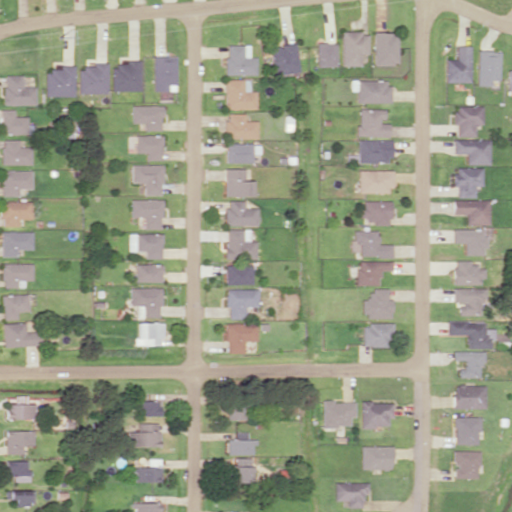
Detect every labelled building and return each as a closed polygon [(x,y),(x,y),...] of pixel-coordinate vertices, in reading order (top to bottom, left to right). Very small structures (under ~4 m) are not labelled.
[(367,53),(367,31),(339,31),(340,66),(359,66),(359,53),(367,53)] [(372,65),(396,64),(396,32),(372,32),(372,65)] [(334,42),(315,42),(315,66),(335,66),(334,42)] [(272,74),(298,72),(295,43),(270,45),(272,74)] [(225,74),(255,75),(256,56),(248,56),(249,44),(225,44),(225,74)] [(444,82),(469,81),(468,45),(454,45),(455,59),(443,59),(444,82)] [(474,85),(489,86),(489,79),(497,80),(498,51),(475,50),(474,85)] [(175,55),(152,56),(153,91),(175,90),(175,55)] [(140,90),(139,59),(124,60),(124,65),(111,65),(111,90),(140,90)] [(106,64),(77,64),(77,93),(106,93),(106,64)] [(73,65),(58,65),(58,70),(44,70),(44,96),(73,96),(73,65)] [(22,74),(3,75),(4,105),(35,104),(34,86),(22,86),(22,74)] [(255,109),(255,90),(249,91),(249,79),(224,79),(224,109),(255,109)] [(355,102),(388,102),(388,79),(354,80),(355,102)] [(131,105),(131,123),(143,122),(143,130),(161,129),(161,104),(131,105)] [(480,124),(480,105),(452,105),(452,124),(455,124),(454,135),(473,136),(473,124),(480,124)] [(13,109),(0,108),(0,117),(0,134),(27,133),(27,116),(13,116),(13,109)] [(383,109),(357,108),(356,135),(387,136),(388,121),(383,121),(383,109)] [(256,138),(257,120),(244,120),(244,113),(225,113),(225,137),(256,138)] [(161,160),(162,135),(135,134),(135,152),(146,152),(146,159),(161,160)] [(1,164),(30,164),(31,146),(18,146),(18,139),(1,139),(1,164)] [(389,140),(356,139),(356,155),(347,154),(346,162),(389,162),(389,140)] [(487,163),(487,139),(451,139),(451,153),(464,153),(464,164),(487,163)] [(225,162),(252,162),(252,143),(225,143),(225,162)] [(161,163),(130,164),(130,182),(142,182),(143,195),(161,194),(161,163)] [(480,167),(452,167),(452,186),(454,186),(454,197),(472,197),(472,185),(480,185),(480,167)] [(224,195),(251,195),(251,168),(224,168),(224,195)] [(0,195),(18,196),(18,188),(30,188),(31,170),(0,169),(0,177),(0,195)] [(390,170),(357,169),(356,192),(390,192),(390,170)] [(160,198),(130,199),(130,216),(143,216),(143,228),(161,228),(160,198)] [(487,224),(487,199),(450,200),(451,214),(463,213),(464,225),(487,224)] [(0,225),(17,225),(17,218),(31,218),(30,200),(0,201),(0,225)] [(244,200),(225,200),(225,225),(256,225),(257,208),(244,208),(244,200)] [(389,200),(359,200),(359,219),(371,219),(371,225),(389,224),(389,200)] [(255,241),(248,241),(248,229),(225,228),(225,258),(255,258),(255,241)] [(462,255),(483,254),(482,228),(450,229),(450,242),(462,242),(462,255)] [(390,243),(377,244),(376,229),(352,230),(352,243),(358,243),(358,256),(391,256),(390,243)] [(31,248),(31,231),(0,231),(0,256),(15,256),(15,249),(31,248)] [(127,251),(143,251),(143,258),(161,258),(161,233),(127,233),(127,251)] [(390,271),(391,260),(355,260),(355,284),(378,284),(378,270),(390,271)] [(451,284),(481,284),(481,267),(475,267),(475,260),(451,261),(451,284)] [(31,262),(0,263),(1,287),(16,287),(16,280),(31,280),(31,262)] [(134,263),(134,281),(160,282),(160,264),(134,263)] [(224,265),(225,284),(252,284),(251,264),(224,265)] [(129,286),(129,305),(137,305),(137,317),(160,317),(160,287),(129,286)] [(245,318),(245,306),(257,306),(257,288),(226,289),(226,318),(245,318)] [(389,318),(390,298),(386,298),(386,288),(368,288),(368,299),(361,299),(361,317),(389,318)] [(481,315),(481,288),(451,288),(450,301),(457,301),(457,314),(481,315)] [(1,294),(1,319),(16,319),(16,311),(27,311),(27,293),(1,294)] [(444,334),(463,334),(463,347),(488,348),(488,339),(491,339),(492,329),(482,329),(482,321),(445,321),(444,334)] [(38,331),(25,332),(24,322),(1,323),(2,346),(38,345),(38,331)] [(135,345),(161,344),(161,322),(135,322),(135,345)] [(256,323),(225,323),(225,352),(243,352),(243,340),(256,340),(256,323)] [(360,346),(389,346),(389,323),(361,323),(360,346)] [(482,351),(450,350),(450,359),(462,360),(462,368),(456,368),(456,377),(477,377),(477,363),(481,363),(482,351)] [(482,385),(452,384),(451,408),(482,408),(482,385)] [(138,415),(159,416),(160,400),(138,400),(138,415)] [(353,401),(320,400),(320,426),(348,426),(348,416),(353,416),(353,401)] [(359,427),(386,426),(386,417),(390,417),(390,401),(358,402),(359,427)] [(34,403),(6,404),(6,419),(34,418),(34,403)] [(246,419),(247,404),(226,404),(226,419),(246,419)] [(451,443),(477,443),(477,416),(452,416),(451,443)] [(159,422),(137,422),(137,432),(127,432),(127,446),(159,446),(159,422)] [(4,453),(22,454),(22,445),(32,445),(32,430),(5,430),(4,453)] [(253,454),(253,439),(226,438),(226,454),(253,454)] [(389,445),(358,446),(358,469),(389,468),(389,445)] [(452,478),(476,478),(477,450),(450,450),(449,464),(452,464),(452,478)] [(28,460),(5,460),(5,479),(28,479),(28,460)] [(133,481),(159,481),(159,461),(148,461),(148,466),(134,466),(133,481)] [(250,466),(226,465),(225,482),(250,482),(250,466)] [(365,482),(332,481),(332,500),(344,500),(344,507),(360,507),(360,493),(365,493),(365,482)] [(5,489),(4,498),(12,498),(12,504),(32,505),(32,490),(5,489)] [(134,511),(159,511),(160,501),(134,502),(134,511)]
